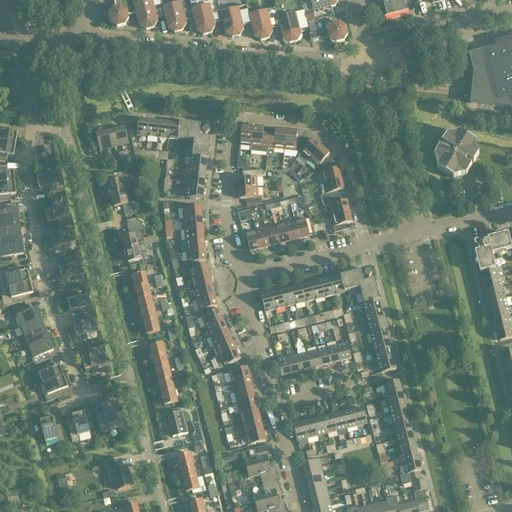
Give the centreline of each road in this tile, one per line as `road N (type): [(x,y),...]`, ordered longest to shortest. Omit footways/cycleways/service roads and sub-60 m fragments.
road 1 (residential): [(241,279),(225,216),(238,121),(308,125),(345,156),(368,246)]
road 2 (residential): [(33,125),(66,132),(128,379)]
road 3 (residential): [(86,44),(371,67)]
road 4 (residential): [(82,393),(43,284),(25,168),(33,125)]
road 5 (residential): [(301,511),(241,279)]
road 6 (residential): [(422,232),(371,67)]
road 7 (residential): [(371,67),(406,236)]
road 8 (residential): [(371,67),(442,27),(511,10)]
road 9 (residential): [(128,379),(161,511)]
road 10 (residential): [(241,279),(368,246)]
